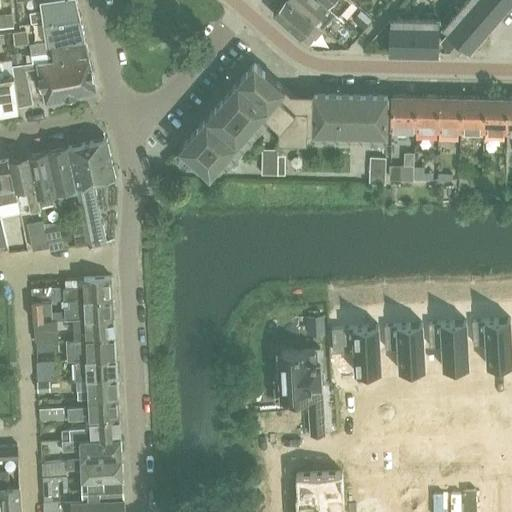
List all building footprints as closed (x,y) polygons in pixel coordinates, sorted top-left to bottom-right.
[(40,0),(42,10),(31,11),(32,12),(18,14),(19,24),(44,19),(44,20),(80,14),(77,0),(40,0)] [(315,20),(291,0),(284,0),(274,12),(301,36),(300,36),(308,43),(315,35),(308,28),(314,21),(315,20)] [(323,0),(291,0),(315,20),(314,21),(321,27),(336,11),(323,0)] [(323,0),(336,11),(345,0),(323,0)] [(484,0),(466,0),(459,9),(485,31),(500,14),(484,0)] [(511,0),(484,0),(500,14),(511,0)] [(459,9),(444,26),(449,30),(441,40),(458,54),(466,45),(470,49),(485,31),(459,9)] [(0,12),(0,26),(13,24),(12,11),(0,12)] [(356,22),(364,29),(373,19),(364,12),(356,22)] [(80,14),(44,20),(47,40),(48,43),(85,36),(80,14)] [(391,51),(414,52),(415,19),(392,18),(391,51)] [(415,19),(414,52),(438,52),(439,19),(415,19)] [(15,44),(23,43),(21,30),(14,31),(15,44)] [(14,65),(14,68),(89,55),(85,36),(48,43),(47,40),(30,43),(32,53),(47,51),(49,59),(38,61),(23,64),(14,65)] [(12,52),(14,65),(23,64),(21,51),(12,52)] [(89,55),(14,68),(14,74),(19,105),(34,102),(27,69),(39,66),(46,101),(96,92),(89,55)] [(2,60),(0,60),(0,111),(19,108),(19,105),(14,74),(5,76),(2,60)] [(180,145),(184,148),(178,155),(187,163),(192,156),(211,172),(264,111),(279,124),(279,141),(307,141),(307,132),(387,134),(388,93),(314,92),(314,95),(295,95),(255,60),(180,145)] [(392,127),(415,128),(416,94),(392,93),(392,127)] [(416,94),(415,128),(438,128),(439,95),(416,94)] [(439,95),(438,128),(461,129),(462,95),(439,95)] [(462,95),(461,129),(484,129),(485,96),(462,95)] [(485,96),(484,129),(507,130),(508,96),(485,96)] [(107,137),(67,146),(75,186),(77,185),(84,221),(82,221),(87,244),(108,240),(96,180),(115,176),(107,137)] [(67,146),(48,150),(57,195),(60,195),(59,189),(75,186),(67,146)] [(279,147),(263,147),(263,173),(279,173),(279,147)] [(48,150),(28,154),(40,209),(40,205),(54,201),(53,196),(57,195),(48,150)] [(414,152),(405,152),(405,165),(414,165),(414,152)] [(28,154),(9,158),(15,188),(26,186),(31,211),(40,209),(28,154)] [(386,156),(371,155),(370,180),(385,181),(386,156)] [(9,158),(0,159),(0,202),(17,200),(15,188),(9,158)] [(396,177),(414,178),(414,165),(405,165),(396,165),(396,177)] [(414,165),(414,178),(424,178),(424,165),(414,165)] [(472,172),(471,183),(483,184),(484,173),(472,172)] [(483,184),(491,184),(492,173),(484,173),(483,184)] [(47,246),(41,219),(27,222),(33,249),(47,246)] [(43,219),(41,219),(47,246),(50,246),(50,248),(64,245),(59,222),(45,225),(43,219)] [(87,244),(82,221),(71,223),(76,246),(87,244)] [(64,286),(64,298),(64,299),(72,298),(112,296),(111,276),(84,277),(84,285),(64,286)] [(31,287),(32,300),(52,299),(61,298),(60,285),(31,287)] [(72,298),(73,306),(65,306),(66,318),(73,317),(113,315),(112,296),(72,298)] [(52,299),(32,300),(33,320),(34,320),(53,319),(52,299)] [(113,315),(73,317),(74,338),(115,335),(113,315)] [(324,333),(324,315),(307,316),(307,333),(324,333)] [(511,362),(511,342),(511,317),(473,319),(474,343),(479,342),(486,342),(487,364),(511,362)] [(58,319),(53,319),(34,320),(35,327),(35,341),(59,339),(58,319)] [(469,365),(467,319),(429,321),(430,345),(434,345),(442,344),(443,366),(469,365)] [(425,367),(423,321),(385,323),(386,347),(391,347),(398,347),(399,369),(425,367)] [(381,370),(379,324),(332,326),(333,350),(346,350),(354,349),(355,371),(381,370)] [(67,338),(68,350),(68,358),(75,358),(116,355),(115,335),(74,338),(67,338)] [(59,339),(35,341),(36,351),(59,350),(59,339)] [(334,433),(331,393),(322,393),(321,360),(314,360),(314,346),(281,348),(283,375),(273,376),(275,398),(309,396),(311,434),(334,433)] [(116,355),(75,358),(76,377),(87,377),(117,375),(116,355)] [(57,359),(37,360),(37,374),(50,373),(50,379),(59,378),(57,359)] [(117,375),(87,377),(88,387),(77,388),(78,398),(88,397),(118,395),(117,375)] [(50,379),(38,379),(38,381),(38,390),(51,390),(50,379)] [(68,406),(69,418),(89,417),(119,415),(118,395),(88,397),(89,405),(68,406)] [(40,419),(64,418),(64,406),(39,407),(40,419)] [(42,439),(62,438),(121,435),(119,415),(89,417),(90,427),(86,427),(86,423),(73,424),(74,426),(42,428),(42,439)] [(121,435),(62,438),(63,449),(80,448),(81,458),(122,456),(121,435)] [(17,443),(0,444),(0,458),(18,457),(17,443)] [(338,511),(337,452),(297,453),(297,511),(338,511)] [(359,503),(359,511),(459,511),(458,455),(435,455),(436,507),(394,508),(394,502),(359,503)] [(122,456),(81,458),(66,459),(67,468),(81,467),(82,479),(123,476),(122,456)] [(42,461),(43,475),(57,474),(56,460),(42,461)] [(8,470),(0,470),(0,490),(1,511),(21,511),(19,485),(7,486),(7,483),(9,482),(8,470)] [(82,479),(83,497),(124,495),(123,476),(82,479)] [(43,481),(44,500),(62,498),(70,498),(69,479),(43,481)] [(62,498),(62,511),(124,511),(124,495),(83,497),(70,498),(62,498)] [(62,511),(62,498),(44,500),(45,511),(62,511)]
